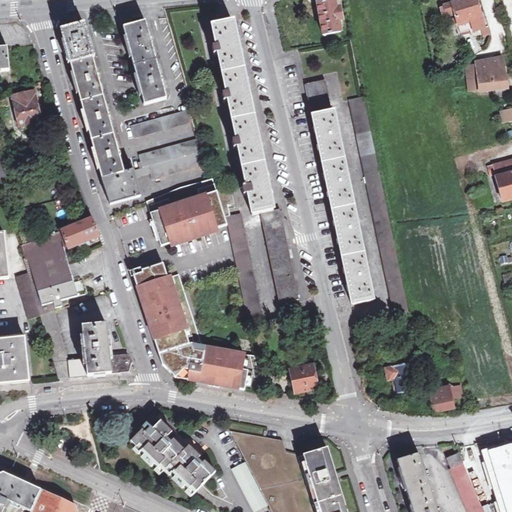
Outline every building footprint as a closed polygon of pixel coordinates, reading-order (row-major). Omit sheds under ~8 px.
[(458,24),(481,17),(475,0),(465,0),(444,7),(447,18),(455,16),(458,24)] [(326,45),(343,42),(339,22),(343,22),(340,9),(336,10),(335,2),(317,4),(319,18),(322,17),(323,23),(320,24),(322,36),(324,36),(326,45)] [(481,17),(458,24),(461,34),(471,31),(472,35),(479,33),(478,30),(485,28),(481,17)] [(146,23),(123,29),(144,105),(167,99),(146,23)] [(260,214),(273,211),(233,24),(212,28),(216,48),(212,49),(214,56),(218,55),(226,95),(223,96),(224,103),(228,102),(236,141),(233,142),(234,149),(238,148),(246,186),(242,186),(244,196),(248,195),(252,215),(260,214)] [(62,32),(70,62),(92,56),(84,26),(62,32)] [(0,49),(0,71),(10,71),(8,49),(0,49)] [(113,132),(92,56),(70,62),(102,180),(124,173),(113,132)] [(477,65),(482,91),(482,93),(507,88),(506,80),(503,64),(499,64),(498,59),(476,63),(477,65)] [(482,91),(477,65),(471,66),(464,68),(468,93),(482,91)] [(306,86),(312,117),(331,113),(325,82),(306,86)] [(35,91),(13,96),(21,130),(43,125),(35,91)] [(408,313),(364,99),(349,102),(394,316),(408,313)] [(193,122),(189,110),(132,126),(135,138),(193,122)] [(331,113),(312,117),(351,305),(372,300),(334,113),(331,113)] [(140,169),(133,171),(135,178),(150,174),(152,179),(205,163),(198,139),(139,155),(141,162),(139,163),(140,169)] [(503,201),(511,198),(511,160),(487,167),(490,177),(495,175),(503,201)] [(124,173),(102,180),(109,205),(140,197),(135,178),(133,171),(124,173)] [(6,178),(2,179),(5,188),(15,187),(15,185),(21,185),(20,177),(6,178)] [(188,187),(145,203),(160,247),(228,224),(227,218),(225,219),(223,219),(212,179),(188,187)] [(261,319),(242,214),(230,216),(229,205),(235,204),(232,187),(217,190),(225,219),(227,218),(228,224),(237,266),(248,321),(261,319)] [(279,210),(273,211),(260,214),(278,303),(298,299),(279,210)] [(62,230),(68,246),(69,248),(99,237),(91,219),(62,230)] [(40,238),(38,229),(21,234),(23,242),(40,238)] [(22,247),(25,259),(27,259),(32,273),(42,306),(53,303),(55,308),(63,306),(62,301),(87,294),(83,280),(74,282),(65,248),(68,246),(62,230),(22,247)] [(0,235),(0,280),(9,279),(5,235),(0,235)] [(161,265),(131,274),(146,318),(161,365),(166,369),(175,378),(244,390),(246,382),(259,380),(255,357),(201,347),(182,288),(178,275),(167,279),(161,265)] [(58,379),(76,378),(75,360),(69,360),(55,310),(55,308),(53,303),(42,306),(32,273),(16,278),(22,297),(29,320),(40,317),(58,379)] [(75,360),(76,378),(102,375),(128,372),(130,363),(128,355),(109,357),(106,324),(82,327),(84,359),(75,360)] [(0,339),(0,384),(6,384),(29,382),(25,338),(0,339)] [(425,367),(431,366),(428,350),(419,351),(423,368),(425,367)] [(288,370),(294,395),(321,389),(319,379),(317,380),(313,365),(288,370)] [(386,369),(388,381),(395,380),(398,394),(415,391),(410,365),(386,369)] [(431,366),(425,367),(427,382),(433,381),(432,376),(433,375),(431,366)] [(429,389),(434,413),(453,409),(450,388),(439,390),(438,387),(429,389)] [(194,494),(217,472),(205,460),(203,462),(199,458),(201,456),(190,445),(186,449),(175,438),(172,441),(168,438),(173,433),(162,422),(148,436),(144,431),(133,442),(164,473),(168,468),(194,494)] [(481,449),(500,511),(511,511),(511,440),(510,441),(481,449)] [(347,511),(326,447),(297,456),(314,511),(347,511)] [(483,511),(482,508),(463,463),(458,453),(446,458),(451,469),(450,469),(468,511),(483,511)] [(397,461),(413,511),(437,511),(419,455),(397,461)] [(256,511),(269,506),(247,463),(234,469),(256,511)] [(0,511),(4,511),(9,502),(29,511),(73,511),(71,505),(13,478),(6,475),(0,477),(0,511)]
